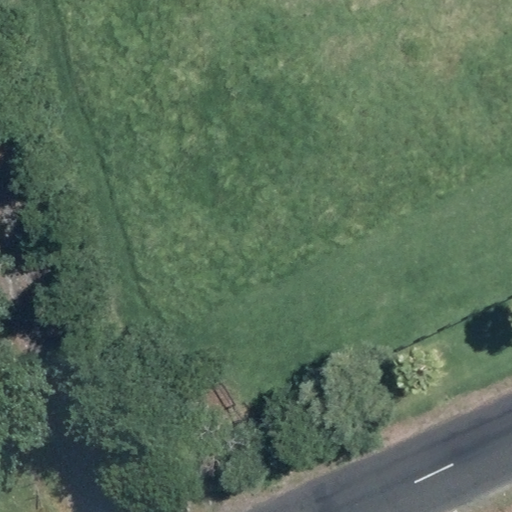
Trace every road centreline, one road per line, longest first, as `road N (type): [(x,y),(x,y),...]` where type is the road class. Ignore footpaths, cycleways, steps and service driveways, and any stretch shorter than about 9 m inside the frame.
road 1 (unknown): [(0,239),(87,511)]
road 2 (residential): [(352,511),(511,436)]
